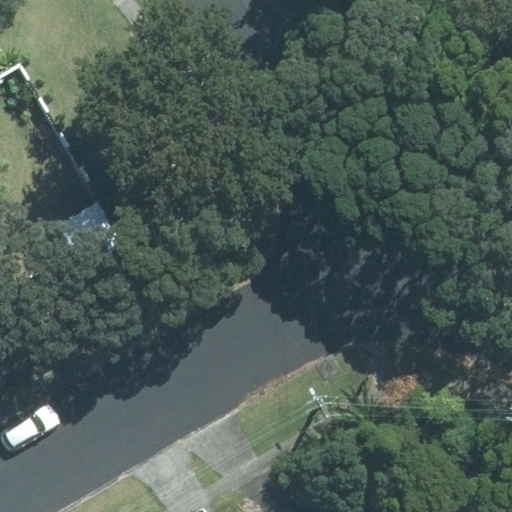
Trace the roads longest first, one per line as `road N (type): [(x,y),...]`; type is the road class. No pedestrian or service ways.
road 1 (residential): [(406,244),(0,480)]
road 2 (residential): [(219,0),(406,244)]
road 3 (residential): [(511,328),(406,244)]
